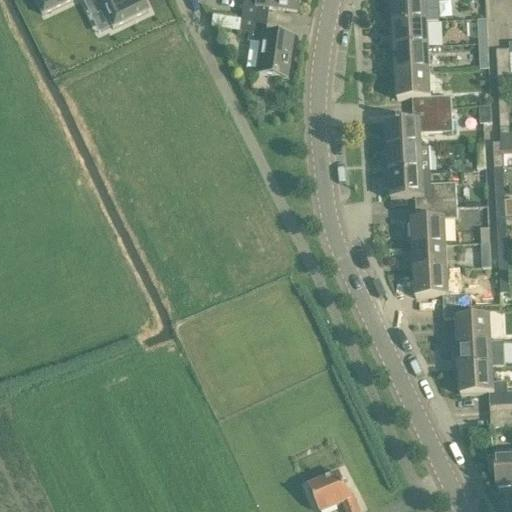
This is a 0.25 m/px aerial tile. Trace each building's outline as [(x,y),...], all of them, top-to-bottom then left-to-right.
[(74,0),(32,0),(41,17),(75,1),(74,0)] [(96,0),(112,31),(148,14),(141,0),(96,0)] [(242,0),(240,21),(265,25),(267,11),(295,15),(297,0),(242,0)] [(393,29),(427,27),(425,2),(454,0),(416,0),(416,2),(391,3),(393,29)] [(265,25),(240,21),(238,34),(247,35),(246,44),(259,46),(254,76),(285,81),(291,41),(263,37),(265,25)] [(479,49),(488,49),(487,23),(478,24),(479,49)] [(427,27),(393,29),(394,54),(428,52),(427,27)] [(488,49),(479,49),(480,73),(490,73),(488,49)] [(395,78),(429,76),(428,52),(394,54),(395,78)] [(498,77),(507,77),(510,77),(509,52),(496,53),(498,77)] [(429,76),(395,78),(397,103),(412,102),(413,114),(452,112),(451,100),(431,101),(429,76)] [(498,103),(508,102),(507,77),(498,77),(497,77),(498,103)] [(508,102),(498,103),(500,137),(509,137),(508,102)] [(479,110),(479,126),(491,125),(491,110),(479,110)] [(452,112),(413,114),(413,125),(386,127),(388,152),(421,151),(420,138),(453,136),(452,112)] [(183,132),(146,148),(151,160),(158,157),(169,182),(217,160),(206,135),(187,143),(183,132)] [(501,155),(511,153),(511,136),(509,137),(500,137),(500,145),(501,155)] [(502,170),(501,155),(500,145),(492,145),(493,171),(502,170)] [(388,154),(383,155),(384,169),(388,169),(389,178),(422,176),(432,176),(431,150),(421,151),(388,152),(388,154)] [(217,160),(169,182),(180,206),(172,210),(177,222),(214,206),(209,195),(229,186),(217,160)] [(495,196),(503,196),(502,170),(493,171),(495,196)] [(389,178),(382,178),(383,192),(390,191),(390,203),(415,202),(416,214),(456,212),(455,186),(423,188),(422,176),(389,178)] [(496,221),(504,221),(503,196),(495,196),(496,221)] [(456,212),(416,214),(417,225),(411,225),(413,251),(446,249),(444,223),(457,222),(456,212)] [(497,246),(506,245),(504,221),(496,221),(497,246)] [(481,247),(489,247),(488,232),(481,232),(481,247)] [(506,245),(497,246),(499,271),(507,270),(506,245)] [(489,247),(481,247),(483,271),(491,271),(489,247)] [(446,249),(413,251),(414,275),(447,273),(446,249)] [(507,270),(499,271),(500,298),(508,297),(507,270)] [(447,273),(414,275),(415,301),(442,299),(443,310),(471,309),(470,297),(448,298),(447,273)] [(277,293),(228,316),(239,341),(230,345),(236,360),(269,345),(263,332),(289,320),(277,293)] [(457,348),(490,346),(489,320),(472,321),(471,309),(443,310),(443,323),(456,322),(457,348)] [(177,340),(188,335),(184,326),(173,331),(177,340)] [(269,345),(236,360),(242,373),(254,367),(265,391),(312,369),(301,344),(274,356),(269,345)] [(465,347),(457,348),(458,372),(491,371),(503,370),(502,345),(490,346),(465,347)] [(511,394),(508,395),(507,385),(492,385),(491,371),(458,372),(460,398),(489,396),(489,409),(511,407),(511,394)] [(511,407),(489,409),(490,420),(511,418),(511,407)] [(511,418),(490,420),(491,432),(511,430),(511,418)] [(511,490),(511,457),(488,459),(488,475),(496,474),(497,491),(511,490)] [(344,511),(359,511),(353,496),(349,497),(340,476),(309,489),(318,511),(326,511),(342,505),(344,511)]
